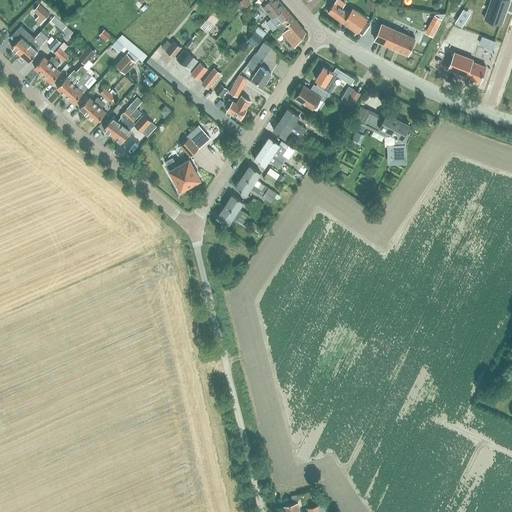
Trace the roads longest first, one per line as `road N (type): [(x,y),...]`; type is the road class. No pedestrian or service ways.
road 1 (residential): [(0,64),(193,226)]
road 2 (residential): [(193,226),(323,34)]
road 3 (unclassified): [(262,511),(208,294)]
road 4 (tertiary): [(483,114),(323,34)]
